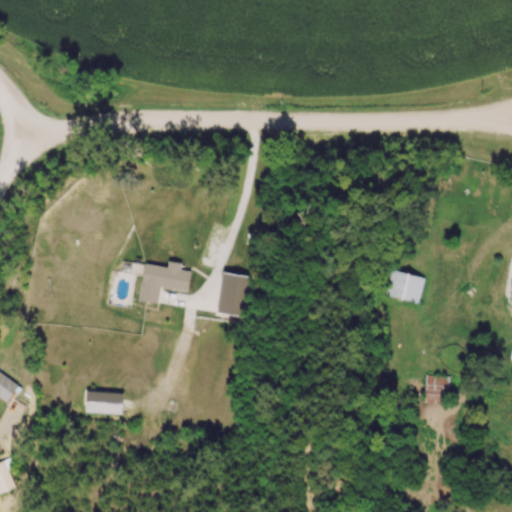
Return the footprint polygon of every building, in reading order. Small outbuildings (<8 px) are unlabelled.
[(505,179),(484,175),(479,203),(500,207),(505,179)] [(210,271),(206,256),(196,258),(190,236),(181,238),(191,277),(210,271)] [(256,269),(245,267),(239,305),(256,308),(261,278),(254,277),(256,269)] [(387,298),(422,305),(427,278),(392,271),(387,298)] [(184,324),(187,304),(142,297),(139,317),(184,324)] [(0,397),(9,404),(21,388),(0,372),(0,397)] [(451,377),(426,377),(426,405),(451,405),(451,377)] [(0,494),(15,491),(7,463),(0,465),(0,494)]
